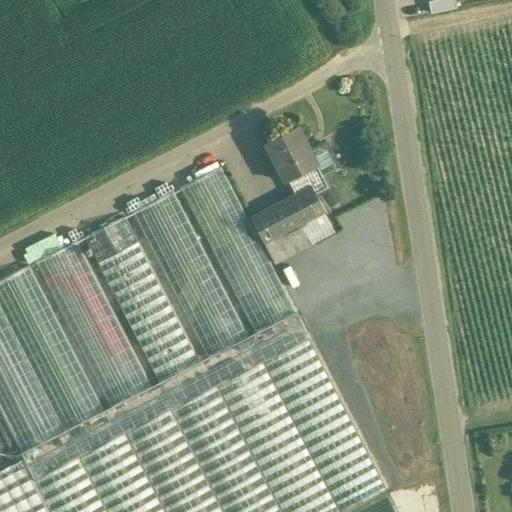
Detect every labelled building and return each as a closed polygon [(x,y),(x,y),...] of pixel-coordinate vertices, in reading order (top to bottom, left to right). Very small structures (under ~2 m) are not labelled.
[(297,126),(266,142),(286,181),(288,181),(317,165),(323,176),(335,170),(335,169),(339,167),(327,143),(319,147),(319,146),(310,151),(297,126)] [(317,165),(288,181),(295,195),(312,186),(316,193),(329,187),(323,176),(317,165)] [(296,312),(221,166),(180,187),(255,333),(296,312)] [(357,179),(323,196),(329,207),(362,190),(357,179)] [(312,186),(295,195),(251,218),(263,241),(301,222),(322,211),(324,209),(316,193),(312,186)] [(248,336),(173,191),(132,212),(207,358),(248,336)] [(301,222),(312,243),(333,232),(322,211),(301,222)] [(200,361),(138,242),(125,216),(84,236),(89,247),(84,250),(87,255),(92,252),(97,262),(97,263),(158,382),(191,366),(200,361)] [(301,222),(263,241),(275,263),(312,243),(301,222)] [(151,386),(76,240),(35,261),(110,407),(151,386)] [(104,410),(29,265),(0,279),(0,411),(21,452),(104,410)] [(21,452),(21,453),(24,458),(34,479),(216,385),(309,338),(296,312),(255,333),(248,336),(207,358),(200,361),(191,366),(158,382),(151,386),(110,407),(104,410),(21,452)] [(309,338),(216,385),(281,511),(339,511),(386,488),(309,338)] [(281,511),(216,385),(124,432),(165,511),(281,511)] [(165,511),(124,432),(34,479),(28,481),(44,511),(165,511)] [(24,458),(0,470),(0,511),(44,511),(28,481),(34,479),(24,458)]
